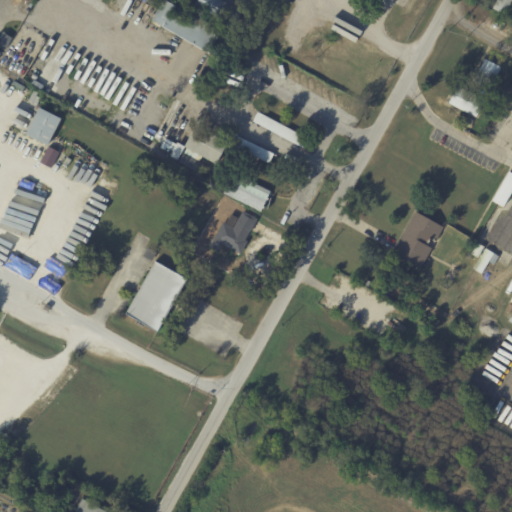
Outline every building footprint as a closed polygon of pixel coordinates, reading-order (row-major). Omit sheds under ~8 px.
[(129,0),(143,0),(138,8),(128,2),(129,0)] [(207,54),(149,20),(161,0),(166,0),(186,11),(188,8),(196,13),(194,16),(201,21),(198,26),(217,37),(207,54)] [(237,0),(239,1),(239,0),(244,0),(246,1),(232,26),(193,4),(195,0),(221,0),(229,4),(230,3),(226,0),(237,0)] [(511,0),(511,3),(505,17),(490,9),(495,0),(511,0)] [(51,55),(46,63),(42,61),(40,64),(35,61),(37,58),(35,56),(42,46),(53,52),(51,55)] [(500,68),(495,77),(498,79),(496,84),(492,82),(488,91),(472,82),(484,59),(500,68)] [(78,67),(97,79),(92,89),(72,76),(78,67)] [(484,101),(475,118),(447,104),(456,86),(484,101)] [(61,119),(47,146),(25,134),(39,107),(61,119)] [(308,140),(303,150),(250,122),(255,112),(308,140)] [(225,145),(213,166),(195,156),(193,160),(182,153),(184,150),(181,148),(194,126),(225,145)] [(272,155),(267,164),(227,144),(231,135),(272,155)] [(175,145),(171,152),(168,150),(166,153),(158,148),(163,139),(175,145)] [(511,173),(511,191),(502,208),(491,201),(509,172),(511,173)] [(199,182),(194,179),(197,173),(202,176),(199,182)] [(240,179),(268,193),(258,213),(221,195),(231,174),(240,179)] [(256,220),(243,241),(246,243),(238,256),(221,245),(216,253),(207,247),(222,222),(231,228),(242,211),(256,220)] [(440,227),(442,228),(435,240),(432,239),(427,247),(430,249),(420,268),(392,253),(414,213),(440,227)] [(476,244),(483,248),(476,259),(469,255),(476,243),(476,244)] [(153,257),(151,256),(148,261),(141,256),(146,248),(155,254),(153,257)] [(493,253),(480,274),(472,269),(485,248),(493,253)] [(499,257),(494,265),(489,262),(494,254),(499,257)] [(174,300),(154,335),(123,317),(153,264),(184,282),(174,300)] [(82,501),(101,511),(73,511),(81,500),(82,501)]
